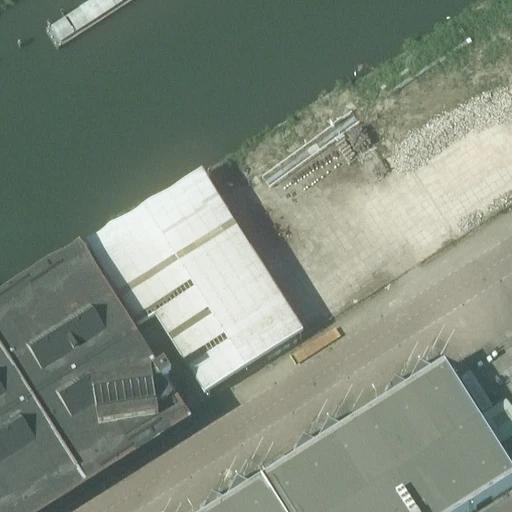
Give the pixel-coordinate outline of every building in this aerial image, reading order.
[(0,511),(30,511),(98,469),(206,401),(155,321),(127,339),(85,274),(0,327),(0,511)] [(244,314),(238,318),(243,326),(240,328),(241,331),(258,357),(262,354),(267,362),(296,344),(295,343),(267,299),(261,303),(256,295),(239,306),(244,314)] [(472,511),(511,487),(511,476),(450,379),(444,369),(434,375),(419,366),(407,389),(394,382),(379,410),(343,432),(327,424),(315,447),(302,440),(288,467),(268,480),(252,490),(236,482),(224,505),(211,498),(203,511),(472,511)] [(511,444),(511,442),(500,447),(508,467),(511,465),(511,444)] [(281,456),(260,468),(268,480),(288,467),(281,456)]
